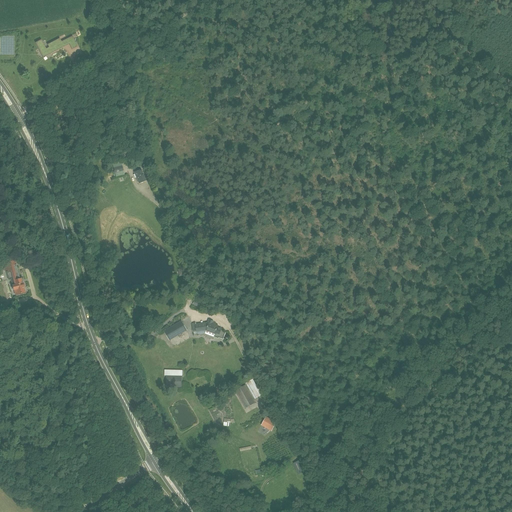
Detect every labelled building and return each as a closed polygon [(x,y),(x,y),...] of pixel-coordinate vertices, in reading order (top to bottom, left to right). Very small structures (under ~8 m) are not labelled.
[(78,47),(72,36),(68,38),(66,39),(67,40),(72,49),(78,47)] [(50,51),(52,53),(64,47),(60,38),(47,45),(49,48),(47,49),(46,48),(46,49),(41,40),(35,43),(38,49),(39,50),(41,54),(50,50),(50,51)] [(121,161),(113,163),(116,177),(124,175),(121,161)] [(141,170),(135,172),(139,183),(145,180),(141,170)] [(23,283),(22,279),(20,279),(15,260),(3,264),(5,271),(8,270),(8,271),(6,272),(8,280),(11,279),(12,281),(13,286),(12,286),(12,287),(12,289),(13,290),(16,289),(17,294),(25,292),(24,287),(24,286),(24,285),(24,284),(23,283)] [(206,295),(210,292),(205,285),(201,288),(206,295)] [(213,323),(213,321),(209,320),(208,322),(209,322),(209,323),(196,325),(196,323),(192,324),(194,331),(197,331),(206,330),(215,334),(216,333),(219,334),(221,329),(218,327),(218,326),(215,325),(216,324),(213,323)] [(187,331),(181,321),(164,331),(169,341),(187,331)] [(183,370),(165,370),(164,377),(166,376),(166,388),(182,389),(183,370)] [(254,381),(248,384),(258,401),(264,398),(254,381)] [(245,385),(234,391),(245,409),(256,402),(245,385)] [(272,431),(277,423),(266,417),(261,425),(272,431)] [(294,463),(299,473),(309,469),(304,458),(294,463)]
